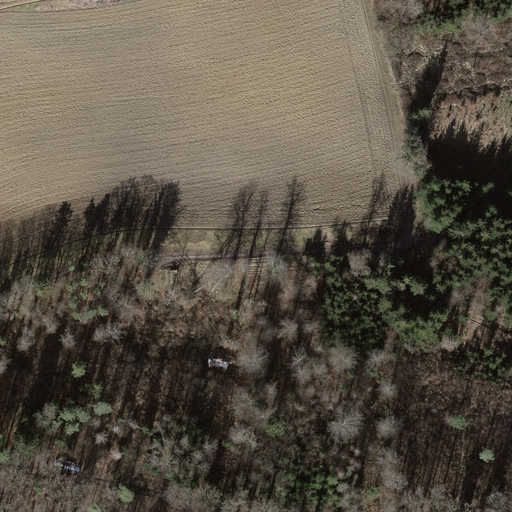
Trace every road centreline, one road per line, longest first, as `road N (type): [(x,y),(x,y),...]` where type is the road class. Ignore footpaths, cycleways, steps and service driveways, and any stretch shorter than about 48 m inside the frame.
road 1 (track): [(0,294),(84,258),(405,248),(511,188)]
road 2 (track): [(246,511),(0,469)]
road 3 (track): [(511,330),(423,282),(405,248)]
